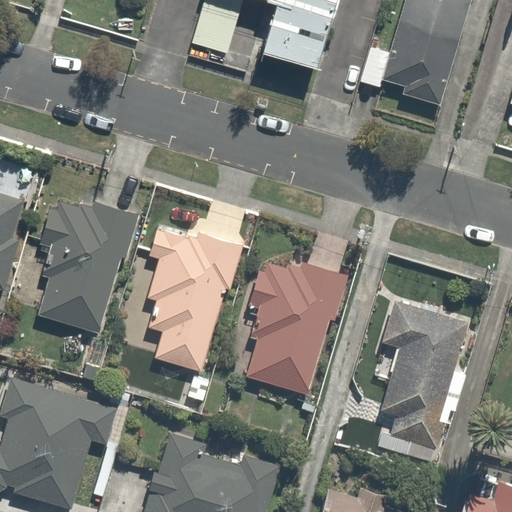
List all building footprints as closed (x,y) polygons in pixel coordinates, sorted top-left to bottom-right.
[(235,0),(198,0),(189,40),(224,49),(235,0)] [(265,0),(253,48),(306,61),(321,0),(265,0)] [(395,0),(382,50),(363,45),(354,78),(375,83),(377,76),(395,80),(393,88),(437,100),(463,0),(395,0)] [(511,56),(499,101),(511,104),(511,56)] [(0,240),(0,224),(10,191),(0,187),(0,282),(12,245),(0,240)] [(31,238),(44,242),(35,273),(45,275),(34,311),(94,329),(131,208),(93,196),(90,206),(59,196),(56,208),(41,203),(31,238)] [(140,293),(152,297),(144,321),(157,325),(149,354),(200,369),(240,236),(194,222),(189,236),(151,224),(142,252),(152,255),(140,293)] [(242,310),(249,312),(243,332),(253,335),(242,370),(304,388),(340,270),(298,257),(295,269),(258,258),(242,310)] [(381,417),(372,445),(399,454),(408,426),(427,432),(432,416),(450,422),(466,370),(449,364),(464,317),(394,294),(379,341),(390,344),(368,413),(381,417)] [(0,385),(0,413),(5,415),(0,432),(0,478),(13,483),(11,489),(66,506),(88,435),(100,439),(110,405),(4,372),(0,385)] [(240,469),(199,454),(204,442),(166,428),(135,511),(259,511),(275,468),(244,457),(240,469)] [(464,487),(457,511),(511,511),(511,479),(497,475),(491,495),(464,487)] [(368,494),(323,479),(312,511),(397,511),(366,502),(368,494)]
